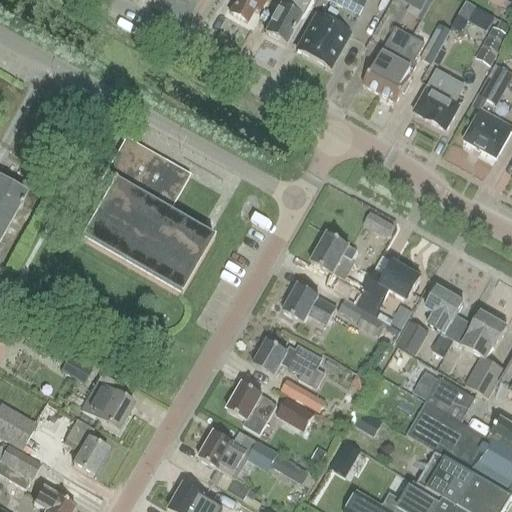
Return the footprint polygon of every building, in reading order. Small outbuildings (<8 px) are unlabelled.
[(235,0),(238,2),(230,17),(248,26),(255,12),(260,14),(268,0),(235,0)] [(280,8),(265,35),(286,47),(311,0),(285,0),(281,8),(280,8)] [(358,0),(324,0),(352,16),(361,1),(358,0)] [(397,0),(421,15),(430,0),(397,0)] [(511,0),(490,0),(511,13),(511,0)] [(317,19),(297,54),(329,72),(349,37),(317,19)] [(452,30),(463,36),(468,27),(457,21),(452,30)] [(484,44),(489,34),(471,25),(466,35),(484,44)] [(380,99),(412,41),(396,31),(363,90),(380,99)] [(490,71),(508,39),(493,31),(475,62),(490,71)] [(431,68),(446,41),(435,35),(421,63),(431,68)] [(425,48),(412,41),(380,99),(396,108),(418,68),(414,66),(425,48)] [(496,110),(511,80),(511,78),(496,69),(490,81),(492,82),(483,100),(479,98),(472,110),(480,115),(481,113),(482,114),(487,105),(496,110)] [(446,136),(464,105),(458,102),(465,90),(438,75),(415,117),(425,122),(424,124),(446,136)] [(496,163),(511,134),(511,132),(481,115),(464,145),(496,163)] [(126,142),(74,243),(183,298),(212,240),(168,218),(190,174),(126,142)] [(0,243),(25,199),(0,185),(0,243)] [(386,242),(393,229),(381,222),(374,236),(386,242)] [(333,237),(331,239),(329,238),(311,268),(333,280),(334,278),(345,284),(355,266),(344,260),(350,250),(340,245),(342,242),(333,237)] [(374,319),(382,307),(389,295),(407,306),(421,283),(394,267),(385,282),(374,276),(362,297),(355,308),(374,319)] [(333,295),(345,303),(355,308),(362,297),(339,284),(333,295)] [(327,329),(336,313),(318,303),(320,300),(299,289),(284,317),(303,328),(308,319),(327,329)] [(428,330),(434,333),(454,345),(465,325),(457,321),(465,308),(438,293),(426,313),(435,319),(428,330)] [(374,320),(374,319),(355,308),(345,303),(339,314),(359,326),(357,329),(377,341),(386,327),(374,320)] [(484,363),(486,364),(493,352),(495,353),(507,332),(481,317),(473,330),(465,325),(454,345),(484,363)] [(0,324),(0,341),(5,345),(13,333),(0,324)] [(410,326),(397,349),(416,360),(429,336),(410,326)] [(288,357),(268,345),(254,370),(275,381),(282,368),(302,380),(308,370),(317,375),(323,364),(299,351),(296,356),(290,352),(288,357)] [(61,374),(83,387),(92,372),(70,358),(61,374)] [(486,400),(502,373),(486,364),(484,363),(469,390),(486,400)] [(511,365),(499,387),(511,394),(511,365)] [(426,405),(439,384),(425,376),(413,397),(426,405)] [(82,413),(99,423),(118,435),(134,409),(114,397),(119,389),(102,379),(82,413)] [(476,402),(440,381),(439,384),(426,405),(426,406),(461,427),(476,402)] [(316,400),(287,384),(281,396),(309,412),(316,400)] [(245,431),(255,437),(260,439),(277,410),(272,407),(273,406),(263,401),(264,400),(243,388),(228,415),(247,426),(245,431)] [(304,436),(314,418),(286,402),(276,420),(304,436)] [(426,406),(406,440),(435,457),(511,501),(511,450),(490,438),(488,443),(461,427),(426,406)] [(0,440),(12,447),(24,427),(0,412),(0,440)] [(362,415),(354,428),(367,436),(374,423),(362,415)] [(511,429),(500,422),(490,438),(511,450),(511,429)] [(76,424),(65,443),(82,453),(73,468),(92,480),(108,454),(90,443),(95,435),(76,424)] [(244,505),(251,493),(235,484),(250,458),(235,450),(236,449),(215,437),(199,464),(220,476),(220,475),(232,482),(225,494),(244,505)] [(336,464),(352,472),(362,452),(346,445),(336,464)] [(0,477),(26,493),(41,468),(9,448),(8,449),(2,446),(0,449),(0,477)] [(257,446),(251,457),(272,469),(279,458),(257,446)] [(511,501),(435,457),(416,489),(455,511),(506,511),(511,502),(511,501)] [(356,495),(345,511),(455,511),(416,489),(412,486),(401,504),(389,496),(381,509),(356,495)] [(185,489),(171,511),(222,511),(215,508),(205,502),(205,501),(185,489)] [(73,511),(75,510),(56,498),(54,501),(43,494),(36,506),(46,511),(73,511)]
